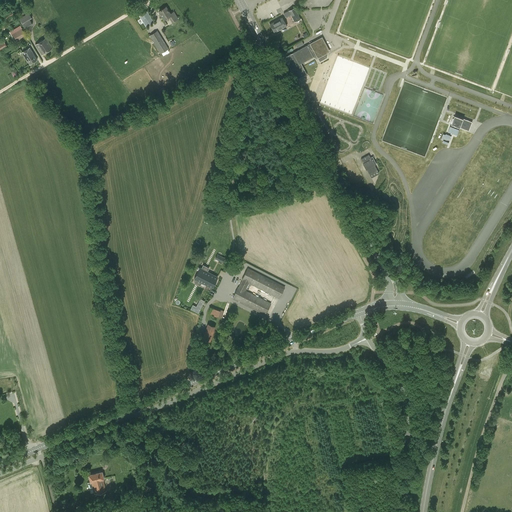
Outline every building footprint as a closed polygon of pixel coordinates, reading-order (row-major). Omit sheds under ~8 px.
[(166,7),(159,11),(164,19),(168,16),(172,22),(178,19),(173,12),(170,14),(166,7)] [(294,8),(289,10),(295,21),(300,19),(294,8)] [(153,21),(147,11),(140,16),(146,26),(153,21)] [(30,19),(30,20),(32,18),(29,13),(19,19),(22,24),(30,19)] [(275,33),(287,26),(282,17),(270,24),(275,33)] [(33,24),(30,20),(30,19),(22,24),(25,29),(33,24)] [(21,39),(26,36),(22,28),(11,34),(15,43),(21,40),(21,39)] [(161,54),(168,49),(158,32),(150,36),(161,54)] [(42,54),(52,48),(45,38),(35,44),(42,54)] [(327,58),(328,53),(320,38),(310,44),(293,53),(299,65),(301,64),(301,63),(316,55),(318,58),(320,62),(327,58)] [(29,65),(37,60),(28,46),(20,51),(29,65)] [(299,65),(293,53),(284,58),(297,80),(307,74),(301,63),(301,64),(299,65)] [(467,126),(470,127),(472,122),(455,115),(452,124),(466,129),(467,126)] [(458,135),(460,129),(450,126),(448,131),(458,135)] [(369,155),(361,159),(363,163),(366,170),(367,169),(371,177),(379,173),(375,165),(375,164),(376,164),(372,156),(370,158),(369,155)] [(212,288),(218,277),(199,268),(194,279),(212,288)] [(279,299),(285,287),(247,268),(241,280),(242,280),(239,287),(238,286),(232,298),(265,315),(271,304),(245,290),(249,283),(279,299)] [(193,304),(191,309),(199,313),(205,300),(201,298),(197,306),(193,304)] [(211,306),(209,314),(218,317),(218,316),(222,318),(224,311),(211,306)] [(212,339),(216,326),(208,323),(203,336),(212,339)] [(103,479),(104,479),(102,471),(89,474),(90,482),(87,483),(88,488),(93,487),(94,487),(96,494),(106,491),(103,479)]
